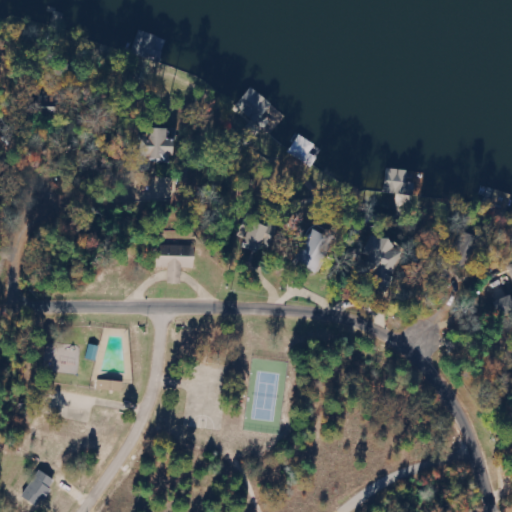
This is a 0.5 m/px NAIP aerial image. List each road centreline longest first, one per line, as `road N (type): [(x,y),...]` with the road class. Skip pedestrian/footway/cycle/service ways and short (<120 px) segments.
road 1 (residential): [(0,339),(59,308),(139,303),(304,304),(401,324),(478,399),(511,470)]
road 2 (residential): [(197,303),(193,356),(165,456),(129,511)]
road 3 (residential): [(139,303),(121,278),(103,110)]
road 4 (residential): [(508,462),(389,511)]
